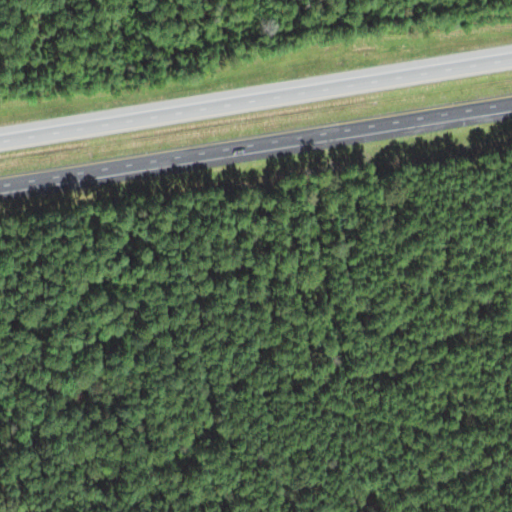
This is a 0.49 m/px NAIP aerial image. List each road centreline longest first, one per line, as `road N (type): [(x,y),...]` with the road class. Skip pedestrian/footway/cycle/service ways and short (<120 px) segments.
road 1 (motorway): [(0,191),(511,109)]
road 2 (motorway): [(511,52),(0,131)]
